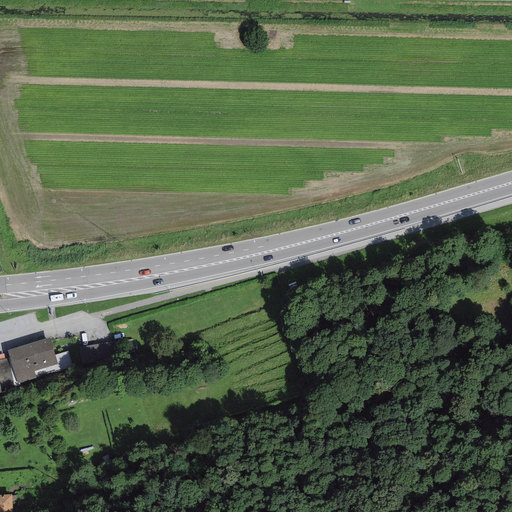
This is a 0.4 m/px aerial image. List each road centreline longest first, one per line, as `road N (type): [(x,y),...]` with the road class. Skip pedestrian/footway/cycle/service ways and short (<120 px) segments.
road 1 (primary): [(0,306),(251,261),(511,188)]
road 2 (primary): [(511,176),(263,245),(0,286)]
